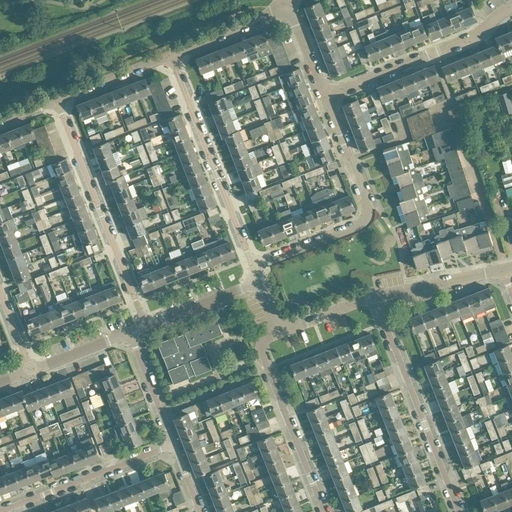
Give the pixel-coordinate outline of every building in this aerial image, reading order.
[(388,3),(387,1),(386,1),(385,0),(375,0),(379,10),(388,7),(386,4),(388,3)] [(415,6),(413,0),(412,0),(404,4),(406,9),(415,6)] [(309,19),(324,13),(319,2),(305,7),(305,8),(306,8),(310,18),(309,19)] [(373,6),(364,10),(365,13),(364,13),(365,16),(375,12),(373,6)] [(398,6),(389,10),(390,13),(391,12),(392,15),(401,12),(398,6)] [(471,6),(459,11),(465,25),(465,24),(476,20),(476,21),(476,20),(471,6)] [(340,9),(344,19),(347,18),(346,16),(349,15),(346,7),(340,9)] [(365,16),(364,13),(365,13),(364,10),(355,14),(357,19),(365,16)] [(392,15),(391,12),(390,13),(389,10),(380,13),(383,19),(392,15)] [(465,25),(459,11),(448,15),(454,30),(454,29),(464,25),(465,25)] [(442,34),(437,20),(434,12),(429,14),(432,22),(425,25),(431,39),(431,38),(442,34)] [(328,25),(324,13),(309,19),(310,19),(314,30),(328,25)] [(353,25),(349,15),(346,16),(347,18),(344,19),(347,27),(353,25)] [(376,15),(366,19),(367,22),(369,21),(370,24),(378,21),(376,15)] [(454,30),(448,15),(437,20),(442,34),(443,34),(442,33),(453,29),(453,30),(454,30)] [(370,24),(369,21),(367,22),(366,19),(358,22),(360,28),(370,24)] [(416,42),(410,28),(410,27),(407,20),(402,22),(405,30),(399,32),(404,46),(405,46),(404,45),(415,41),(415,42),(416,42)] [(422,23),(410,27),(410,28),(416,42),(416,41),(426,37),(427,37),(422,23)] [(334,30),(331,32),(328,25),(314,30),(314,31),(315,30),(319,41),(318,41),(318,42),(332,36),(336,35),(334,30)] [(349,31),(353,42),(356,41),(356,39),(359,38),(355,29),(349,31)] [(270,46),(269,44),(267,39),(264,32),(264,33),(253,37),(261,57),(266,55),(264,49),(270,46)] [(404,46),(399,32),(387,37),(393,51),(393,50),(404,46)] [(382,55),(376,41),(373,33),(367,35),(371,43),(365,46),(370,60),(371,60),(371,59),(381,55),(382,55)] [(511,47),(511,44),(508,33),(507,33),(507,34),(496,38),(496,37),(496,38),(499,45),(501,52),(511,47)] [(269,44),(281,40),(279,34),(267,39),(269,44)] [(337,47),(332,36),(318,42),(319,42),(323,52),(322,53),(323,53),(337,47)] [(261,57),(253,37),(242,42),(242,41),(241,41),(241,42),(247,55),(250,62),(261,58),(261,57)] [(393,51),(387,37),(376,41),(382,55),(382,54),(393,50),(393,51)] [(362,47),(359,38),(356,39),(356,41),(353,42),(356,49),(362,47)] [(283,45),(281,40),(269,44),(270,46),(271,50),(283,45)] [(247,55),(241,42),(231,46),(230,45),(230,46),(236,59),(238,66),(243,65),(240,58),(247,55)] [(286,51),(283,45),(271,50),(273,55),(286,51)] [(504,58),(501,52),(499,45),(488,49),(488,48),(487,49),(493,63),(504,58)] [(236,59),(230,46),(219,50),(224,64),(236,59)] [(341,59),(337,47),(323,53),(327,64),(341,59)] [(493,63),(487,49),(477,53),(476,53),(476,54),(481,67),(493,63)] [(224,64),(219,50),(219,51),(208,55),(213,68),(224,64)] [(363,50),(357,52),(362,63),(368,61),(363,50)] [(276,61),(288,56),(286,51),(273,55),(276,61)] [(215,73),(213,68),(208,55),(208,54),(207,54),(208,55),(197,59),(197,58),(196,59),(204,78),(215,73)] [(484,74),(481,67),(476,54),(465,58),(465,57),(465,58),(470,72),(473,79),(484,74)] [(278,66),(290,62),(288,56),(276,61),(278,66)] [(470,72),(465,58),(454,62),(453,62),(454,63),(459,76),(470,72)] [(345,70),(341,59),(327,64),(328,64),(332,75),(331,75),(331,76),(345,70)] [(292,67),(290,62),(278,66),(280,72),(292,67)] [(459,76),(454,63),(443,67),(443,66),(442,67),(448,81),(459,76)] [(423,69),(422,69),(428,83),(439,79),(434,65),(433,65),(434,65),(423,70),(423,69)] [(271,76),(280,72),(278,66),(269,70),(271,76)] [(285,73),(290,84),(303,79),(299,69),(300,68),(299,68),(285,73)] [(428,83),(422,69),(422,70),(412,74),(411,74),(417,88),(428,83)] [(264,71),(254,75),(255,78),(257,78),(258,80),(266,77),(264,71)] [(417,88),(411,74),(400,79),(400,78),(408,99),(413,97),(411,90),(417,88)] [(511,80),(511,79),(511,78),(511,77),(511,74),(502,78),(504,84),(511,80)] [(258,80),(257,78),(255,78),(254,75),(246,78),(248,84),(258,80)] [(150,91),(148,85),(145,78),(145,79),(134,83),(139,96),(150,92),(150,91)] [(408,99),(400,78),(400,79),(389,83),(394,97),(401,94),(402,97),(407,96),(408,99)] [(304,79),(303,79),(290,84),(283,87),(285,92),(292,90),(295,96),(308,91),(308,90),(308,91),(303,80),(304,80),(304,79)] [(150,91),(162,86),(160,80),(148,85),(150,91)] [(241,80),(231,84),(232,87),(234,86),(235,89),(244,86),(241,80)] [(497,80),(489,83),(490,86),(488,87),(490,90),(500,86),(497,80)] [(263,82),(257,85),(261,94),(266,91),(263,82)] [(139,96),(134,83),(133,83),(134,83),(123,88),(128,101),(139,96)] [(394,97),(389,83),(388,83),(389,84),(378,88),(378,87),(377,87),(383,101),(394,97)] [(490,90),(488,87),(490,86),(489,83),(479,87),(482,93),(490,90)] [(235,89),(234,86),(232,87),(231,84),(223,87),(226,93),(235,89)] [(248,88),(253,99),(259,96),(254,85),(248,88)] [(152,96),(164,91),(162,86),(150,91),(150,92),(151,92),(152,96)] [(128,101),(123,88),(123,87),(122,87),(122,88),(112,92),(117,105),(128,101)] [(212,99),(224,94),(221,88),(210,93),(212,99)] [(475,89),(466,92),(468,98),(477,95),(475,89)] [(117,105),(112,92),(111,91),(111,92),(100,96),(100,97),(105,110),(117,105)] [(166,97),(164,91),(152,96),(154,102),(166,97)] [(312,102),(308,91),(295,96),(287,99),(292,110),(312,102)] [(468,98),(466,92),(454,97),(457,103),(468,98)] [(511,106),(508,92),(498,95),(504,114),(511,111),(511,106)] [(443,94),(435,97),(436,100),(434,100),(435,103),(445,99),(443,94)] [(373,101),(367,104),(369,109),(375,106),(375,105),(377,104),(378,106),(381,105),(377,95),(371,97),(373,101)] [(100,97),(100,96),(100,97),(89,101),(89,100),(88,100),(88,101),(94,114),(96,119),(107,114),(105,110),(100,97)] [(262,98),(266,108),(269,107),(268,105),(271,104),(268,96),(262,98)] [(169,102),(166,97),(154,102),(157,107),(169,102)] [(223,97),(209,103),(210,103),(214,114),(228,109),(223,97)] [(435,103),(434,100),(436,100),(435,97),(425,101),(427,107),(435,103)] [(254,101),(257,111),(260,110),(260,108),(263,107),(259,99),(254,101)] [(369,109),(367,104),(366,102),(359,105),(357,100),(343,105),(343,106),(344,106),(348,116),(347,117),(366,110),(369,109)] [(94,114),(88,101),(78,105),(77,105),(83,119),(94,114)] [(137,104),(140,113),(147,111),(143,101),(137,104)] [(158,113),(171,108),(169,102),(157,107),(159,112),(158,112),(158,113)] [(313,102),(312,102),(292,110),(296,121),(303,119),(317,114),(317,113),(316,113),(312,102),(313,102)] [(413,112),(412,110),(413,109),(412,106),(411,106),(409,102),(399,107),(402,117),(413,112)] [(422,102),(412,106),(413,109),(412,110),(413,112),(425,108),(422,102)] [(275,114),(271,104),(268,105),(269,107),(266,108),(269,116),(275,114)] [(375,105),(375,106),(378,115),(384,113),(381,105),(378,106),(377,104),(375,105)] [(266,117),(263,107),(260,108),(260,110),(257,111),(261,119),(266,117)] [(450,116),(461,112),(460,107),(448,110),(450,116)] [(173,113),(171,108),(158,113),(160,118),(173,113)] [(228,109),(214,114),(213,114),(214,115),(214,114),(218,125),(232,120),(228,109)] [(429,109),(417,114),(419,120),(431,117),(429,109)] [(366,123),(364,118),(369,117),(366,110),(347,117),(348,117),(352,128),(366,123)] [(387,112),(391,121),(400,118),(398,112),(394,113),(392,110),(387,112)] [(160,118),(158,113),(158,112),(150,116),(152,122),(160,118)] [(452,122),(463,118),(461,112),(450,116),(452,122)] [(168,126),(170,131),(184,125),(180,115),(180,114),(159,122),(162,128),(168,126)] [(321,124),(317,114),(303,119),(307,130),(321,124)] [(419,120),(417,114),(406,118),(408,124),(419,120)] [(145,117),(134,121),(136,124),(137,123),(138,126),(147,123),(145,117)] [(270,121),(273,130),(274,131),(277,130),(276,128),(278,127),(279,128),(292,123),(287,120),(282,122),(281,117),(270,121)] [(380,120),(384,128),(386,127),(387,128),(390,127),(386,117),(380,120)] [(421,125),(433,122),(431,117),(419,120),(421,125)] [(465,124),(463,118),(452,122),(453,127),(465,124)] [(236,132),(232,120),(218,125),(218,126),(219,126),(223,136),(222,137),(226,136),(236,132)] [(421,125),(419,120),(408,124),(410,129),(421,125)] [(138,126),(137,123),(136,124),(134,121),(126,124),(129,130),(138,126)] [(270,131),(273,130),(270,121),(264,124),(265,125),(250,131),(253,138),(268,132),(268,133),(271,132),(270,131)] [(423,131),(434,127),(433,122),(421,125),(423,131)] [(35,137),(35,135),(33,130),(30,123),(30,124),(19,128),(19,127),(24,141),(35,137)] [(370,134),(366,123),(352,128),(352,129),(353,128),(357,139),(356,139),(370,134)] [(321,124),(307,130),(312,141),(325,136),(326,136),(326,135),(325,136),(321,125),(322,125),(321,124)] [(35,135),(47,131),(45,125),(33,130),(35,135)] [(184,125),(170,131),(174,142),(188,137),(184,126),(185,126),(184,125)] [(423,131),(421,125),(410,129),(411,135),(423,131)] [(122,126),(112,130),(113,133),(115,132),(116,135),(124,132),(122,126)] [(24,141),(19,127),(18,127),(18,128),(8,132),(13,145),(24,141)] [(140,129),(144,141),(155,137),(153,132),(148,134),(146,127),(140,129)] [(282,137),(279,128),(278,127),(276,128),(277,130),(274,131),(277,139),(282,137)] [(394,138),(390,127),(387,128),(386,127),(384,128),(386,135),(382,137),(384,142),(394,138)] [(436,133),(434,127),(423,131),(425,136),(431,134),(436,133)] [(438,139),(452,135),(450,129),(436,133),(431,134),(436,147),(440,145),(438,139)] [(116,135),(115,132),(113,133),(112,130),(104,133),(106,138),(116,135)] [(277,139),(274,131),(273,130),(270,131),(271,132),(268,133),(271,141),(277,139)] [(37,140),(49,136),(47,131),(35,135),(35,137),(36,137),(37,140)] [(137,131),(131,133),(135,142),(141,140),(137,131)] [(239,131),(236,132),(226,136),(230,147),(243,142),(239,131)] [(425,136),(423,131),(411,135),(413,140),(425,136)] [(14,148),(13,145),(8,132),(7,132),(0,135),(0,146),(1,150),(3,153),(14,148)] [(89,137),(93,145),(102,141),(99,133),(89,137)] [(373,140),(370,134),(356,139),(356,140),(357,140),(361,150),(361,151),(382,143),(379,137),(373,140)] [(454,142),(452,135),(438,139),(440,145),(441,147),(454,142)] [(40,146),(51,142),(49,136),(37,140),(40,146)] [(189,136),(188,137),(174,142),(179,154),(193,149),(193,148),(188,137),(189,137),(189,136)] [(330,147),(325,136),(312,141),(306,143),(310,154),(330,147)] [(146,143),(149,153),(152,152),(151,150),(154,149),(151,141),(146,143)] [(280,143),(284,153),(286,152),(286,150),(289,149),(286,141),(280,143)] [(42,151),(53,147),(51,142),(40,146),(42,151)] [(94,148),(98,159),(112,153),(108,142),(94,147),(94,148)] [(243,142),(230,147),(229,147),(229,148),(230,147),(234,158),(248,153),(243,142)] [(456,149),(454,142),(441,147),(443,153),(456,149)] [(137,147),(141,156),(143,155),(142,154),(145,152),(142,144),(137,147)] [(271,146),(275,156),(278,155),(277,153),(280,152),(277,144),(271,146)] [(382,164),(410,155),(408,149),(404,150),(402,144),(383,150),(384,155),(380,156),(382,164)] [(55,153),(53,147),(42,151),(44,157),(55,153)] [(155,151),(154,149),(151,150),(152,152),(149,153),(152,161),(158,159),(156,155),(167,151),(165,147),(155,151)] [(289,150),(289,149),(286,150),(286,152),(284,153),(287,161),(292,159),(291,154),(299,151),(297,147),(289,150)] [(334,158),(330,147),(310,154),(315,166),(335,158),(334,158)] [(197,159),(193,149),(179,154),(183,165),(197,160),(198,160),(198,159),(197,159)] [(459,157),(456,149),(443,153),(445,161),(459,157)] [(149,163),(145,152),(142,154),(143,155),(141,156),(144,165),(149,163)] [(284,162),(280,152),(277,153),(278,155),(275,156),(278,164),(284,162)] [(58,158),(55,153),(44,157),(46,163),(58,158)] [(112,153),(98,159),(99,159),(103,170),(102,170),(116,164),(112,153)] [(250,160),(248,153),(234,158),(234,159),(239,169),(252,164),(257,162),(256,158),(250,160)] [(412,162),(410,155),(382,164),(385,173),(390,171),(391,176),(415,168),(410,169),(408,164),(412,162)] [(34,161),(36,166),(46,163),(44,157),(34,161)] [(461,163),(459,157),(445,161),(447,167),(461,163)] [(52,164),(56,175),(70,170),(66,159),(66,158),(52,164)] [(201,171),(197,160),(183,165),(188,176),(202,171),(202,170),(201,171)] [(292,175),(298,173),(297,171),(294,161),(288,163),(292,175)] [(329,171),(338,167),(336,161),(327,165),(329,171)] [(20,166),(21,169),(22,169),(24,171),(32,168),(30,163),(20,166)] [(463,169),(461,163),(447,167),(449,174),(463,169)] [(125,168),(119,171),(116,164),(102,170),(102,171),(103,170),(107,181),(107,182),(110,180),(124,175),(127,173),(125,168)] [(153,167),(156,174),(157,176),(159,175),(159,173),(162,172),(159,164),(153,167)] [(252,164),(239,169),(238,170),(239,170),(243,181),(256,175),(252,164)] [(24,171),(22,169),(21,169),(20,166),(9,171),(11,176),(24,171)] [(156,174),(153,167),(147,169),(150,179),(153,178),(153,175),(156,174)] [(286,167),(280,169),(283,178),(289,176),(286,167)] [(322,167),(312,170),(313,173),(314,173),(315,176),(316,181),(317,180),(316,175),(324,172),(322,167)] [(417,173),(415,168),(391,176),(394,184),(398,182),(400,187),(423,179),(420,172),(417,173)] [(70,169),(70,170),(56,175),(61,186),(74,181),(70,170),(71,170),(70,169)] [(465,175),(463,169),(449,174),(451,180),(465,175)] [(316,181),(315,176),(314,173),(313,173),(312,170),(304,173),(307,179),(311,183),(316,181)] [(31,171),(25,173),(29,183),(35,181),(31,171)] [(206,182),(202,171),(188,176),(192,187),(206,182)] [(0,174),(0,178),(1,180),(9,177),(7,172),(0,174)] [(165,182),(162,172),(159,173),(159,175),(157,176),(160,184),(165,182)] [(160,184),(157,176),(156,174),(153,175),(153,178),(150,179),(153,186),(160,184)] [(22,175),(17,177),(20,186),(26,184),(22,175)] [(128,186),(124,175),(110,180),(114,191),(128,186)] [(256,175),(243,181),(242,181),(243,181),(247,192),(247,193),(256,189),(255,189),(261,187),(256,175)] [(299,175),(289,179),(290,182),(292,181),(293,184),(301,181),(299,175)] [(467,182),(465,175),(451,180),(453,186),(467,182)] [(293,184),(292,181),(290,182),(289,179),(281,182),(283,188),(293,184)] [(399,201),(423,193),(421,187),(425,186),(423,179),(400,187),(401,191),(397,192),(399,201)] [(75,181),(74,181),(61,186),(65,198),(79,192),(74,182),(75,181)] [(210,193),(206,182),(192,187),(196,198),(210,193)] [(469,188),(467,182),(453,186),(455,192),(469,188)] [(277,184),(267,188),(268,190),(270,190),(271,193),(279,190),(277,184)] [(30,187),(34,196),(36,195),(40,193),(36,185),(30,187)] [(132,197),(128,186),(114,191),(114,192),(115,192),(119,202),(132,197)] [(163,188),(167,198),(170,197),(169,195),(171,194),(168,186),(163,188)] [(22,190),(26,200),(29,199),(28,198),(31,197),(28,188),(22,190)] [(271,193),(270,190),(268,190),(267,188),(259,191),(261,197),(271,193)] [(471,194),(469,188),(455,192),(456,196),(452,197),(453,200),(471,194)] [(154,191),(157,201),(161,200),(160,198),(163,197),(160,189),(154,191)] [(258,195),(256,189),(247,193),(244,194),(246,199),(258,195)] [(79,192),(65,198),(69,209),(83,204),(79,193),(80,192),(79,192)] [(43,203),(40,193),(36,195),(34,196),(37,205),(43,203)] [(211,193),(210,193),(196,198),(201,210),(215,205),(215,204),(214,204),(210,194),(211,193)] [(399,215),(426,206),(424,199),(420,200),(419,195),(423,193),(399,201),(401,205),(396,206),(399,215)] [(172,195),(171,194),(169,195),(170,197),(167,198),(171,210),(180,207),(175,194),(172,195)] [(343,213),(337,199),(335,194),(329,197),(328,195),(323,197),(326,204),(331,217),(331,218),(332,218),(332,217),(343,213)] [(260,200),(258,195),(246,199),(248,204),(258,201),(260,200)] [(337,199),(343,213),(343,214),(343,213),(354,209),(349,195),(337,199)] [(34,206),(31,197),(28,198),(29,199),(26,200),(29,208),(34,206)] [(137,208),(132,197),(119,202),(118,203),(119,203),(123,214),(137,208)] [(166,207),(163,197),(160,198),(161,200),(157,201),(161,209),(166,207)] [(462,207),(473,203),(471,197),(456,202),(459,212),(463,210),(463,211),(462,207)] [(248,204),(251,210),(260,207),(258,201),(248,204)] [(473,208),(475,215),(482,213),(479,201),(473,203),(462,207),(463,211),(473,208)] [(84,203),(83,204),(69,209),(74,220),(87,215),(83,204),(84,204),(84,203)] [(331,217),(326,204),(315,208),(320,222),(321,222),(320,221),(331,217)] [(50,205),(45,206),(50,224),(56,223),(50,205)] [(429,213),(426,206),(399,215),(402,223),(406,222),(408,226),(427,220),(425,214),(429,213)] [(43,208),(38,210),(41,218),(41,220),(44,219),(44,217),(47,216),(43,208)] [(137,208),(123,214),(123,215),(123,214),(128,225),(141,220),(147,218),(144,212),(139,214),(137,208)] [(177,208),(171,211),(175,220),(181,218),(177,208)] [(207,211),(209,217),(218,213),(219,213),(216,208),(207,211)] [(320,222),(315,208),(303,212),(309,226),(309,227),(309,226),(320,222)] [(297,230),(292,217),(289,209),(278,213),(281,221),(286,235),(287,235),(297,230)] [(41,218),(38,210),(32,213),(36,223),(39,221),(38,219),(41,218)] [(168,212),(163,214),(166,223),(172,221),(168,212)] [(309,226),(303,212),(292,217),(297,230),(298,231),(298,230),(309,226)] [(202,213),(193,216),(194,219),(195,218),(196,221),(204,218),(202,213)] [(454,213),(442,217),(443,221),(456,217),(454,213)] [(88,214),(87,215),(74,220),(78,231),(92,226),(88,215),(88,214)] [(51,226),(47,216),(44,217),(44,219),(41,220),(45,228),(51,226)] [(196,221),(195,218),(194,219),(193,216),(184,220),(186,225),(196,221)] [(14,217),(6,220),(0,222),(0,235),(13,230),(18,228),(14,217)] [(435,217),(428,220),(430,226),(437,223),(435,217)] [(45,228),(41,220),(41,218),(38,219),(39,221),(36,223),(39,231),(45,228)] [(145,231),(141,220),(128,225),(127,225),(127,226),(128,226),(132,236),(143,232),(145,231)] [(180,221),(171,224),(174,230),(176,236),(184,233),(181,227),(182,227),(180,221)] [(286,235),(281,221),(269,225),(272,232),(275,239),(275,240),(275,239),(286,235)] [(275,239),(272,232),(269,225),(268,222),(257,226),(259,230),(258,230),(264,244),(264,243),(275,239)] [(479,223),(472,225),(481,252),(490,250),(488,245),(492,244),(486,224),(480,226),(479,223)] [(174,230),(171,224),(162,228),(164,234),(174,230)] [(481,252),(472,225),(460,229),(459,228),(467,252),(471,251),(473,255),(481,252)] [(60,226),(54,228),(61,246),(67,244),(60,226)] [(93,226),(92,226),(78,231),(79,232),(72,234),(75,240),(81,238),(83,242),(96,237),(92,227),(93,226)] [(467,252),(459,228),(454,230),(452,226),(445,229),(453,251),(457,250),(459,255),(467,252)] [(449,253),(453,251),(445,229),(439,231),(440,235),(434,236),(442,260),(450,257),(449,253)] [(18,242),(13,230),(0,235),(0,237),(4,247),(18,242)] [(48,232),(51,242),(54,241),(54,239),(57,238),(54,230),(48,232)] [(159,236),(157,230),(148,233),(150,239),(159,236)] [(134,242),(145,238),(143,232),(132,236),(131,237),(134,242)] [(40,236),(43,245),(46,244),(46,243),(49,242),(45,234),(40,236)] [(438,262),(442,260),(434,236),(435,241),(430,243),(429,239),(422,241),(431,269),(439,266),(438,262)] [(97,237),(96,237),(83,242),(87,254),(102,249),(101,248),(101,249),(96,238),(97,238),(97,237)] [(60,248),(57,238),(54,239),(54,241),(51,242),(54,250),(60,248)] [(136,248),(140,246),(146,244),(147,243),(145,238),(134,242),(136,248)] [(223,259),(218,246),(216,240),(210,242),(212,248),(207,250),(212,264),(212,263),(223,259)] [(229,241),(218,246),(223,259),(223,260),(224,260),(223,259),(234,255),(235,255),(229,241)] [(431,269),(422,241),(415,244),(416,247),(410,249),(412,256),(408,257),(411,266),(415,264),(417,268),(429,264),(431,269)] [(23,253),(18,242),(4,247),(3,247),(3,248),(4,247),(8,258),(23,253)] [(52,251),(49,242),(46,243),(46,244),(43,245),(46,254),(52,251)] [(149,252),(146,244),(140,246),(143,255),(149,252)] [(212,264),(207,250),(204,244),(193,249),(195,254),(200,268),(201,269),(201,268),(212,264)] [(143,255),(140,246),(136,248),(129,251),(130,254),(136,252),(138,257),(143,255)] [(23,253),(8,258),(8,259),(13,270),(27,265),(32,262),(27,251),(23,253)] [(93,255),(96,261),(105,257),(103,252),(93,255)] [(57,256),(61,265),(67,262),(63,253),(57,256)] [(200,268),(195,254),(184,259),(189,272),(189,273),(190,273),(189,272),(200,268)] [(189,272),(184,259),(182,255),(171,259),(173,263),(178,277),(189,272)] [(54,256),(48,258),(52,267),(58,265),(54,256)] [(90,256),(80,260),(81,263),(83,262),(84,265),(92,262),(90,256)] [(178,277),(173,263),(171,259),(170,257),(165,259),(167,265),(161,267),(166,281),(167,282),(167,281),(178,277)] [(84,265),(83,262),(81,263),(80,260),(72,263),(74,269),(84,265)] [(27,265),(13,270),(12,270),(13,270),(17,281),(28,277),(31,276),(27,265)] [(57,269),(58,272),(60,271),(61,274),(69,271),(67,265),(57,269)] [(155,285),(150,272),(149,267),(137,272),(144,290),(145,290),(144,290),(155,285)] [(166,281),(161,267),(150,272),(155,285),(155,286),(156,286),(156,285),(166,281)] [(61,274),(60,271),(58,272),(57,269),(48,272),(51,278),(55,276),(58,283),(63,281),(60,274),(61,274)] [(46,280),(44,274),(35,278),(37,284),(46,280)] [(19,287),(31,282),(28,277),(17,281),(16,281),(19,287)] [(27,290),(33,288),(31,282),(19,287),(21,293),(27,290)] [(116,285),(105,290),(110,303),(121,299),(122,299),(116,285)] [(63,298),(73,294),(71,287),(61,291),(63,298)] [(477,292),(484,311),(485,311),(496,306),(488,287),(488,288),(477,292)] [(36,297),(33,288),(27,290),(31,299),(36,297)] [(99,307),(94,294),(93,294),(90,288),(80,292),(83,298),(82,298),(88,312),(98,308),(99,308),(99,307)] [(31,299),(27,290),(21,293),(16,295),(19,304),(31,299)] [(110,303),(105,290),(94,294),(99,307),(109,303),(110,304),(110,303)] [(484,311),(477,292),(466,297),(466,296),(473,316),(484,311)] [(473,316),(466,296),(465,296),(466,297),(455,301),(455,300),(454,300),(460,314),(462,320),(473,316)] [(76,316),(71,303),(69,297),(57,301),(58,302),(65,321),(65,320),(66,321),(67,322),(71,321),(71,319),(71,318),(76,316)] [(88,312),(82,298),(71,303),(76,316),(76,317),(76,316),(87,312),(87,313),(88,312)] [(460,314),(454,300),(454,301),(444,305),(443,305),(449,319),(460,314)] [(65,321),(58,302),(53,304),(54,309),(48,311),(51,319),(54,325),(64,321),(65,321)] [(449,319),(443,305),(443,306),(432,310),(432,309),(437,323),(438,323),(440,330),(452,325),(449,319)] [(437,323),(432,309),(432,310),(421,314),(426,328),(437,323)] [(43,330),(42,329),(37,315),(35,310),(30,312),(31,315),(24,317),(31,335),(31,334),(42,330),(43,330)] [(54,325),(51,319),(48,311),(37,315),(42,329),(53,325),(53,326),(54,326),(54,325)] [(426,328),(421,314),(420,314),(421,314),(410,319),(410,318),(409,318),(415,332),(426,328)] [(185,333),(174,338),(173,337),(158,343),(163,357),(164,357),(169,369),(168,370),(174,384),(189,378),(189,376),(195,373),(196,375),(211,369),(206,355),(203,356),(200,348),(202,347),(200,343),(213,337),(222,333),(220,329),(227,326),(224,317),(216,320),(217,321),(208,324),(208,323),(185,332),(185,333)] [(491,328),(502,323),(500,319),(489,323),(491,328)] [(503,323),(502,323),(491,328),(493,334),(505,329),(503,323)] [(507,335),(505,329),(493,334),(496,339),(507,335)] [(481,335),(485,344),(486,347),(485,347),(486,350),(496,346),(490,332),(481,335)] [(359,338),(367,357),(367,358),(378,353),(370,333),(370,334),(359,338)] [(510,341),(507,335),(496,339),(498,345),(510,341)] [(367,357),(359,338),(358,338),(359,339),(348,343),(354,356),(355,361),(367,357)] [(354,356),(348,343),(348,342),(347,342),(347,343),(337,347),(342,361),(346,359),(348,364),(355,361),(354,356)] [(456,343),(447,347),(449,352),(458,349),(456,343)] [(486,350),(485,347),(486,347),(485,344),(476,348),(478,353),(486,350)] [(494,351),(499,362),(511,356),(508,346),(508,345),(494,351)] [(469,357),(475,355),(471,346),(465,348),(469,357)] [(342,361),(337,347),(336,347),(325,352),(331,365),(342,361)] [(449,352),(447,347),(438,350),(440,356),(449,352)] [(457,352),(462,364),(465,363),(464,361),(467,360),(463,350),(457,352)] [(331,365),(325,352),(325,351),(325,352),(314,356),(319,369),(322,376),(334,372),(331,365)] [(435,358),(433,353),(424,356),(426,361),(435,358)] [(319,369),(314,356),(314,355),(313,356),(314,356),(303,361),(304,363),(308,374),(319,369)] [(511,356),(499,362),(503,373),(511,369),(511,356)] [(476,358),(470,360),(473,369),(479,367),(476,358)] [(308,374),(304,363),(303,361),(303,360),(302,360),(302,361),(292,365),(291,364),(296,379),(308,374)] [(429,377),(443,371),(438,360),(425,365),(425,366),(430,376),(429,377)] [(467,360),(464,361),(465,363),(462,364),(465,372),(471,370),(467,360)] [(110,375),(107,369),(105,363),(99,366),(104,378),(110,375)] [(104,378),(99,366),(93,368),(98,380),(99,380),(104,378)] [(112,367),(107,369),(110,375),(104,378),(99,380),(101,386),(98,387),(100,393),(119,385),(112,367)] [(98,380),(93,368),(88,370),(93,382),(98,380)] [(482,370),(486,379),(490,377),(486,368),(482,370)] [(511,369),(503,373),(498,375),(500,380),(505,378),(507,384),(511,382),(511,369)] [(93,382),(88,370),(83,372),(88,384),(93,382)] [(385,370),(375,374),(377,380),(387,376),(385,370)] [(447,383),(443,371),(429,377),(430,377),(434,388),(447,383)] [(475,374),(479,382),(482,381),(482,382),(485,381),(481,371),(475,374)] [(88,384),(83,372),(77,375),(82,386),(88,384)] [(82,386),(77,375),(72,377),(77,389),(82,386)] [(467,377),(470,385),(473,384),(474,386),(476,385),(473,375),(467,377)] [(379,386),(389,382),(387,376),(377,380),(379,386)] [(69,378),(57,382),(61,392),(63,396),(74,391),(69,378)] [(241,386),(249,407),(251,412),(256,410),(254,405),(255,404),(253,399),(258,397),(258,395),(252,381),(252,382),(241,386)] [(489,392),(485,381),(482,382),(482,381),(479,382),(483,394),(489,392)] [(61,392),(57,382),(46,386),(51,400),(63,396),(61,392)] [(392,388),(389,382),(379,386),(381,392),(392,388)] [(309,399),(303,383),(299,385),(305,400),(309,399)] [(452,394),(447,383),(434,388),(439,399),(438,399),(452,394)] [(480,393),(476,385),(474,386),(473,384),(470,385),(474,395),(480,393)] [(124,396),(119,385),(100,393),(89,397),(94,408),(110,402),(124,396)] [(330,386),(326,387),(329,394),(330,393),(331,396),(329,397),(330,399),(340,395),(337,385),(331,388),(330,386)] [(364,392),(356,395),(358,401),(369,397),(368,394),(369,393),(368,391),(367,391),(365,385),(359,387),(360,391),(363,390),(364,392)] [(51,400),(46,386),(35,391),(40,405),(51,400)] [(77,389),(80,398),(86,396),(82,386),(77,389)] [(249,407),(241,386),(241,387),(230,391),(230,390),(235,404),(238,411),(249,407)] [(368,391),(369,393),(368,394),(369,397),(378,393),(376,388),(368,391)] [(28,404),(24,395),(22,390),(10,395),(16,408),(28,404)] [(235,404),(230,390),(229,390),(230,391),(219,395),(218,395),(224,408),(235,404)] [(40,405),(35,391),(24,395),(28,404),(30,409),(40,405)] [(381,409),(394,404),(395,404),(394,403),(394,404),(389,393),(390,393),(390,392),(377,397),(381,409)] [(490,394),(489,392),(483,394),(484,396),(483,397),(486,405),(489,404),(490,405),(493,404),(489,395),(490,394)] [(331,396),(330,393),(329,394),(320,397),(322,402),(330,399),(329,397),(331,396)] [(358,401),(356,395),(355,396),(354,393),(348,395),(351,404),(358,401)] [(456,405),(452,394),(438,399),(438,400),(439,399),(443,410),(442,410),(442,411),(456,405)] [(16,408),(10,395),(0,398),(0,402),(4,413),(16,408)] [(224,408),(218,395),(218,396),(208,400),(207,399),(209,404),(213,414),(214,416),(225,412),(224,408)] [(128,407),(124,396),(110,402),(114,413),(128,407)] [(305,402),(308,408),(320,403),(317,397),(305,402)] [(486,405),(483,397),(477,399),(480,407),(483,406),(484,408),(487,406),(486,405)] [(343,410),(346,408),(347,410),(349,409),(346,399),(340,402),(343,410)] [(82,403),(85,410),(88,409),(88,410),(91,409),(87,400),(82,403)] [(203,406),(207,416),(213,414),(209,404),(203,406)] [(358,404),(353,407),(356,416),(362,413),(358,404)] [(398,415),(394,404),(381,409),(386,420),(398,415),(399,415),(398,415)] [(496,413),(493,404),(490,405),(489,404),(486,405),(487,406),(490,415),(496,413)] [(312,423),(313,423),(326,418),(322,405),(307,411),(307,412),(308,411),(312,422),(312,423)] [(461,416),(456,405),(442,411),(443,411),(447,421),(447,422),(461,416)] [(179,430),(193,425),(199,422),(196,417),(191,406),(178,411),(180,416),(174,418),(174,419),(175,419),(179,429),(178,430),(179,430)] [(490,415),(487,406),(484,408),(483,406),(480,407),(484,417),(490,415)] [(133,419),(128,407),(114,413),(119,424),(133,419)] [(263,407),(256,410),(251,412),(256,425),(268,420),(263,407)] [(78,408),(70,411),(71,414),(69,415),(70,417),(80,413),(78,408)] [(353,417),(349,409),(347,410),(346,408),(343,410),(347,420),(353,417)] [(95,418),(91,409),(88,410),(88,409),(85,410),(89,421),(95,418)] [(70,417),(69,415),(71,414),(70,411),(60,415),(62,421),(70,417)] [(403,426),(398,415),(386,420),(390,432),(403,427),(403,426)] [(465,415),(461,416),(447,422),(448,422),(452,433),(451,433),(465,428),(464,424),(468,422),(465,415)] [(81,416),(73,419),(74,422),(72,423),(74,426),(83,422),(81,416)] [(493,419),(496,427),(499,426),(500,427),(503,426),(499,417),(493,419)] [(331,429),(326,418),(313,423),(317,433),(316,434),(317,434),(317,435),(331,429)] [(358,420),(361,429),(364,427),(365,429),(368,428),(364,418),(358,420)] [(74,426),(72,423),(74,422),(73,419),(63,423),(66,429),(74,426)] [(137,430),(133,419),(119,424),(123,435),(137,430)] [(206,422),(209,430),(212,429),(213,430),(216,429),(212,420),(206,422)] [(270,426),(268,420),(256,425),(259,431),(270,426)] [(485,422),(488,432),(491,431),(491,429),(494,428),(490,420),(485,422)] [(57,422),(50,425),(51,428),(48,429),(50,432),(52,431),(60,428),(57,422)] [(349,424),(352,432),(355,431),(356,433),(358,431),(355,422),(349,424)] [(91,425),(94,433),(97,432),(97,433),(100,432),(96,423),(91,425)] [(32,424),(24,428),(25,431),(24,432),(25,435),(35,430),(32,424)] [(50,432),(48,429),(51,428),(50,425),(39,429),(42,435),(50,432)] [(197,435),(193,425),(179,430),(183,441),(197,435)] [(272,432),(270,426),(259,431),(261,436),(272,432)] [(506,435),(503,426),(500,427),(499,426),(496,427),(500,437),(506,435)] [(368,428),(365,429),(364,427),(361,429),(365,439),(371,436),(368,428)] [(407,437),(403,427),(390,432),(395,443),(407,438),(408,438),(408,437),(407,437)] [(25,435),(24,432),(25,431),(24,428),(14,432),(17,438),(25,435)] [(62,434),(60,428),(52,431),(53,434),(51,434),(52,438),(62,434)] [(221,433),(223,438),(234,434),(232,428),(221,433)] [(470,439),(465,428),(451,433),(452,433),(456,444),(470,439)] [(497,438),(494,428),(491,429),(491,431),(488,432),(492,440),(497,438)] [(220,440),(216,429),(213,430),(212,429),(209,430),(214,442),(220,440)] [(335,440),(331,429),(317,435),(321,445),(335,440)] [(142,441),(137,430),(123,435),(128,447),(142,441)] [(52,438),(51,434),(53,434),(52,431),(50,432),(42,435),(44,441),(52,438)] [(257,431),(248,435),(249,438),(248,438),(249,441),(259,437),(257,431)] [(362,440),(358,431),(356,433),(355,431),(352,432),(356,442),(362,440)] [(380,434),(383,442),(390,438),(387,431),(380,434)] [(103,441),(100,432),(97,433),(97,432),(94,433),(98,443),(103,441)] [(10,433),(2,436),(3,439),(1,440),(2,443),(12,439),(10,433)] [(36,434),(27,437),(29,440),(26,440),(28,443),(38,439),(36,434)] [(200,442),(197,435),(183,441),(184,441),(188,452),(202,447),(208,444),(206,439),(200,442)] [(249,441),(248,438),(249,438),(248,435),(239,438),(242,444),(249,441)] [(263,452),(276,447),(275,447),(271,436),(272,436),(272,435),(253,442),(255,448),(261,446),(263,452)] [(28,443),(26,440),(29,440),(27,437),(18,441),(20,446),(28,443)] [(92,437),(80,441),(83,448),(88,462),(100,457),(94,444),(92,437)] [(222,449),(223,452),(233,448),(230,438),(224,441),(227,448),(222,449)] [(411,449),(407,438),(395,443),(399,454),(412,449),(412,448),(411,449)] [(474,450),(470,439),(456,444),(456,445),(457,444),(461,455),(460,455),(460,456),(474,450)] [(508,439),(502,442),(506,451),(511,448),(508,439)] [(340,451),(335,440),(321,445),(326,456),(325,456),(325,457),(326,456),(326,457),(340,451)] [(371,441),(365,444),(369,452),(372,451),(372,453),(375,452),(371,441)] [(14,442),(5,445),(7,448),(4,449),(5,452),(16,448),(14,442)] [(497,454),(503,452),(499,443),(494,445),(497,454)] [(369,452),(365,444),(359,446),(363,454),(366,453),(366,455),(369,453),(369,452)] [(99,447),(102,456),(108,454),(105,445),(99,447)] [(206,458),(202,447),(188,452),(187,452),(187,453),(188,452),(192,463),(192,464),(206,458)] [(243,447),(237,450),(240,458),(246,456),(243,447)] [(280,458),(276,447),(263,452),(268,463),(280,458)] [(88,462),(83,448),(72,453),(77,466),(88,462)] [(220,453),(225,464),(238,459),(233,448),(223,452),(220,453)] [(416,460),(412,449),(399,454),(403,465),(416,460),(417,460),(416,460)] [(471,465),(477,462),(479,462),(474,450),(460,456),(461,456),(465,466),(465,467),(471,465)] [(66,471),(61,457),(60,457),(58,451),(53,453),(56,459),(49,462),(53,472),(54,475),(66,471)] [(344,463),(340,451),(326,457),(330,467),(329,467),(330,468),(344,463)] [(375,452),(372,453),(372,451),(369,452),(369,453),(372,462),(378,460),(375,452)] [(511,452),(503,455),(505,458),(503,459),(504,461),(511,458),(511,452)] [(77,466),(72,453),(61,457),(66,471),(77,466)] [(372,462),(369,453),(366,455),(366,453),(363,454),(367,464),(372,462)] [(504,461),(503,459),(505,458),(503,455),(494,459),(496,465),(504,461)] [(211,469),(206,458),(192,464),(197,475),(196,475),(211,469)] [(281,458),(280,458),(268,463),(272,474),(284,469),(280,458),(281,458)] [(53,472),(49,462),(48,459),(36,463),(42,477),(53,472)] [(242,463),(245,471),(248,470),(249,471),(252,470),(248,460),(242,463)] [(420,471),(416,460),(403,465),(408,477),(421,472),(421,471),(420,471)] [(31,481),(25,467),(23,461),(12,465),(14,472),(19,485),(31,481)] [(489,461),(478,465),(481,471),(492,467),(489,461)] [(481,471),(478,465),(477,462),(471,465),(473,470),(475,474),(481,472),(481,471)] [(42,477),(36,463),(25,467),(31,481),(42,477)] [(349,474),(344,463),(330,468),(334,478),(334,479),(335,479),(349,474)] [(376,466),(379,474),(382,473),(383,474),(386,473),(382,463),(376,466)] [(234,466),(237,474),(240,473),(240,474),(243,473),(239,464),(234,466)] [(463,474),(473,470),(471,465),(465,467),(461,469),(463,474)] [(367,469),(370,477),(373,476),(373,478),(376,477),(373,467),(367,469)] [(205,475),(209,486),(222,481),(226,479),(222,468),(204,475),(204,476),(205,475)] [(285,469),(284,469),(272,474),(276,486),(289,481),(285,470),(285,469)] [(255,478),(252,470),(249,471),(248,470),(245,471),(249,480),(255,478)] [(475,476),(475,474),(473,470),(463,474),(465,480),(466,479),(472,477),(475,476)] [(19,485),(14,472),(3,476),(8,490),(19,485)] [(164,472),(152,477),(158,491),(161,498),(170,495),(171,491),(169,486),(164,472)] [(425,482),(421,472),(408,477),(412,488),(426,483),(425,482)] [(246,481),(243,473),(240,474),(240,473),(237,474),(241,484),(246,481)] [(389,481),(386,473),(383,474),(382,473),(379,474),(383,484),(389,481)] [(353,485),(349,474),(335,479),(339,490),(338,490),(339,490),(353,485)] [(0,493),(8,490),(3,476),(0,477),(0,493)] [(380,485),(376,477),(373,478),(373,476),(370,477),(372,482),(368,484),(370,489),(380,485)] [(158,491),(152,477),(141,481),(146,495),(158,491)] [(289,480),(289,481),(276,486),(281,497),(293,492),(289,481),(290,481),(289,480)] [(146,495),(141,481),(129,485),(135,500),(146,495)] [(222,481),(209,486),(208,487),(209,487),(213,498),(227,492),(231,490),(229,484),(224,486),(222,481)] [(256,484),(250,486),(253,494),(256,493),(257,494),(260,493),(256,484)] [(135,500),(129,485),(119,490),(124,504),(126,508),(136,503),(135,500)] [(358,496),(353,485),(339,490),(343,501),(343,502),(344,501),(344,502),(358,496)] [(417,490),(419,495),(430,491),(428,485),(417,490)] [(253,494),(250,486),(244,488),(247,496),(250,495),(251,496),(254,495),(253,494)] [(391,486),(385,489),(388,497),(394,495),(391,486)] [(178,489),(181,500),(190,498),(188,487),(178,489)] [(124,504),(119,490),(107,494),(112,508),(124,504)] [(379,501),(385,499),(382,490),(376,492),(379,501)] [(414,490),(406,494),(407,497),(406,497),(407,500),(417,496),(414,490)] [(509,504),(504,491),(492,496),(497,508),(508,504),(508,505),(509,505),(509,504)] [(232,503),(227,492),(213,498),(218,509),(224,506),(232,503)] [(294,492),(293,492),(281,497),(285,508),(288,507),(298,503),(294,492)] [(263,502),(260,493),(257,494),(256,493),(253,494),(254,495),(257,504),(263,502)] [(102,511),(112,508),(107,494),(95,499),(100,511),(102,511)] [(407,500),(406,497),(407,497),(406,494),(396,498),(399,503),(407,500)] [(257,504),(254,495),(251,496),(250,495),(247,496),(251,506),(257,504)] [(362,507),(358,496),(344,502),(347,511),(349,511),(353,511),(359,508),(362,507)] [(497,508),(492,496),(481,500),(481,499),(480,500),(485,511),(488,511),(497,509),(498,509),(497,508)] [(91,511),(86,498),(75,502),(78,511),(91,511)] [(392,499),(384,502),(385,505),(384,506),(385,508),(386,508),(387,511),(395,509),(393,505),(394,505),(392,499)] [(425,511),(421,500),(416,502),(420,511),(425,511)] [(78,511),(75,502),(64,507),(65,511),(78,511)] [(376,511),(385,508),(384,506),(385,505),(384,502),(373,507),(374,510),(373,510),(373,511),(376,511)] [(234,511),(232,503),(224,506),(218,509),(217,509),(217,510),(218,509),(218,511),(234,511)] [(298,503),(288,507),(285,508),(286,511),(301,511),(298,503),(299,503),(298,503)]
